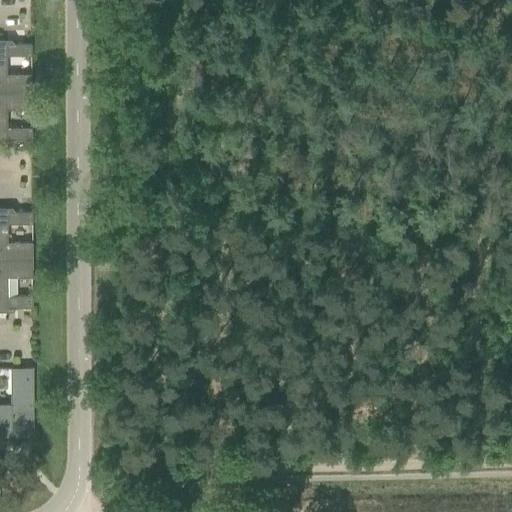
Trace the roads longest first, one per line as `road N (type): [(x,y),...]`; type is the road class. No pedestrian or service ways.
road 1 (residential): [(62,511),(78,470),(74,0)]
road 2 (track): [(511,462),(170,473),(69,505)]
